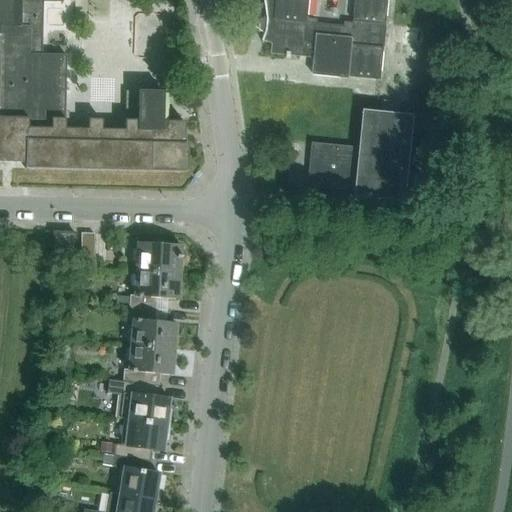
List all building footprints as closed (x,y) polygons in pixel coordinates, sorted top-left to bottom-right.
[(162,122),(163,93),(163,92),(138,92),(137,120),(124,120),(124,130),(101,130),(101,120),(87,119),(87,129),(64,128),(66,55),(41,54),(42,2),(63,2),(62,0),(0,0),(0,162),(24,164),(24,168),(186,172),(187,144),(183,144),(184,122),(162,122)] [(267,0),(271,23),(270,33),(262,44),(263,44),(266,41),(272,46),(272,54),(287,56),(287,59),(292,60),(292,56),(315,58),(313,75),(350,79),(350,77),(381,81),(388,0),(355,0),(353,28),(308,23),(310,0),(267,0)] [(407,196),(423,198),(427,155),(412,153),(416,115),(365,110),(361,149),(312,143),(308,187),(356,192),(356,198),(407,203),(407,196)] [(53,261),(74,261),(74,233),(53,233),(53,261)] [(92,267),(93,234),(80,234),(80,267),(92,267)] [(179,272),(180,246),(136,243),(135,269),(179,272)] [(177,300),(179,272),(135,269),(133,295),(129,295),(129,296),(116,295),(115,306),(128,307),(156,309),(157,299),(177,300)] [(133,320),(130,345),(173,349),(175,324),(154,321),(156,309),(128,307),(127,319),(133,320)] [(171,376),(173,349),(130,345),(128,369),(123,369),(121,381),(158,385),(160,374),(171,376)] [(54,354),(53,368),(65,369),(66,355),(54,354)] [(157,397),(158,385),(121,381),(121,383),(107,381),(106,394),(117,395),(115,418),(127,419),(127,420),(166,425),(169,399),(157,397)] [(162,452),(166,425),(127,420),(124,446),(113,445),(112,456),(147,462),(148,450),(162,452)] [(100,443),(99,453),(110,454),(111,444),(100,443)] [(103,455),(102,466),(111,467),(112,456),(103,455)] [(147,462),(112,456),(111,467),(122,469),(118,494),(154,500),(159,474),(145,472),(147,462)] [(152,511),(154,500),(118,494),(115,511),(152,511)]
